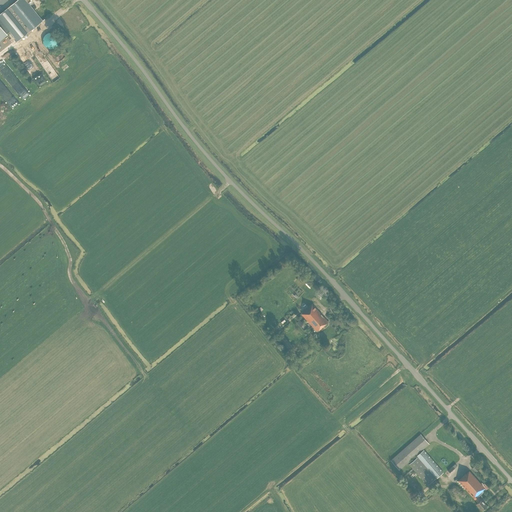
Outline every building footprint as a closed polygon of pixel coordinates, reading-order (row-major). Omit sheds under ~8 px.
[(31,1),(31,0),(17,0),(8,8),(28,32),(42,21),(28,3),(31,0),(31,1)] [(0,14),(0,22),(1,23),(3,26),(4,25),(10,32),(17,41),(28,32),(8,8),(0,14)] [(3,26),(1,23),(0,22),(0,40),(10,32),(4,25),(3,26)] [(43,38),(43,41),(43,43),(44,46),(46,47),(48,49),(51,49),(53,49),(56,47),(57,46),(58,43),(59,41),(58,38),(57,36),(56,34),(53,33),(51,33),(48,33),(46,34),(44,36),(43,38)] [(59,77),(44,51),(37,55),(52,81),(59,77)] [(0,92),(4,100),(12,95),(5,83),(0,85),(0,92)] [(317,331),(328,322),(312,304),(301,314),(317,331)] [(281,341),(289,351),(293,348),(281,333),(275,338),(279,343),(281,341)] [(429,444),(420,435),(391,461),(399,470),(429,444)] [(416,456),(436,478),(443,472),(423,450),(416,456)] [(427,485),(434,479),(416,459),(409,465),(427,485)] [(485,488),(469,471),(466,474),(458,481),(477,503),(476,504),(481,511),(487,506),(482,499),(480,500),(477,496),(485,488)]
